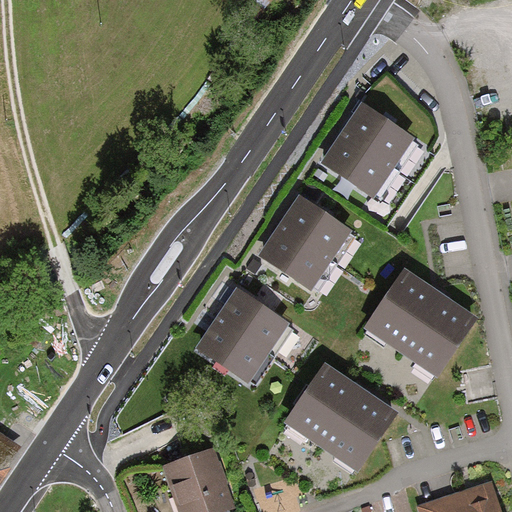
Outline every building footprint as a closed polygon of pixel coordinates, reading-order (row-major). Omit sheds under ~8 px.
[(364,104),(342,136),(394,170),(415,139),(364,104)] [(342,136),(321,166),(373,201),(394,170),(342,136)] [(353,231),(300,196),(280,225),(333,260),(353,231)] [(280,225),(259,257),(312,292),(333,260),(280,225)] [(444,296),(406,270),(365,329),(438,378),(478,319),(444,296)] [(290,324),(237,289),(216,320),(269,355),(290,324)] [(216,320),(195,351),(248,386),(269,355),(216,320)] [(364,391),(326,366),(286,425),(359,472),(398,414),(364,391)] [(7,469),(21,448),(0,433),(0,488),(12,471),(7,469)] [(214,450),(163,468),(179,511),(222,511),(235,508),(220,467),(214,450)] [(500,511),(492,483),(419,506),(421,511),(500,511)]
